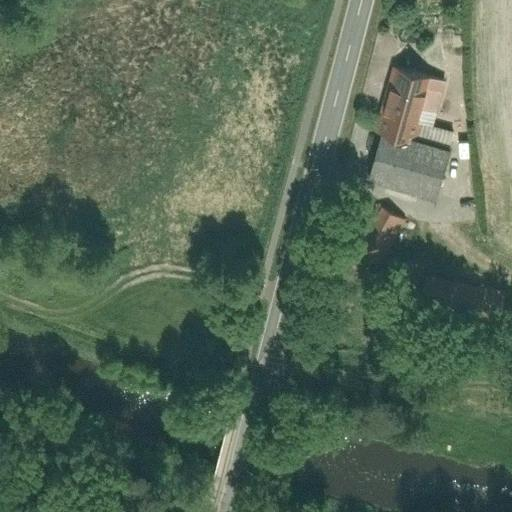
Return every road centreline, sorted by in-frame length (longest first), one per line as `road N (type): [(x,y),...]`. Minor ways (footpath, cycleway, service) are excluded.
road 1 (secondary): [(232,511),(360,0)]
road 2 (track): [(511,403),(503,383),(271,350)]
